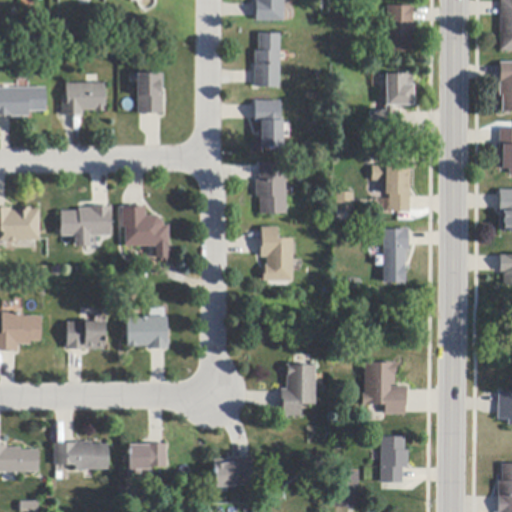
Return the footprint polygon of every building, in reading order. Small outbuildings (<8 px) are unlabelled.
[(254,17),(254,5),(254,0),(285,0),(285,1),(283,1),(282,21),(254,21),(254,17)] [(511,52),(500,52),(500,16),(500,3),(500,0),(511,0),(511,52)] [(413,9),(412,9),(412,22),(413,22),(413,42),(412,42),(412,54),(386,53),(387,7),(413,7),(413,9)] [(279,35),(279,89),(253,88),(254,84),(254,72),(254,52),(257,52),(258,34),(279,35)] [(499,80),(499,68),(499,63),(511,63),(511,113),(502,113),(502,96),(499,96),(499,80)] [(163,74),(163,115),(160,115),(140,115),(138,115),(138,97),(136,97),(136,83),(136,75),(136,74),(149,74),(149,73),(155,73),(155,74),(163,74)] [(399,111),(399,113),(400,137),(400,139),(370,140),(369,112),(370,112),(386,112),(385,93),(385,75),(412,74),(412,85),(413,85),(414,107),(393,107),(393,111),(399,111)] [(79,115),(66,116),(64,116),(64,117),(62,117),(61,99),(66,99),(66,85),(86,84),(98,84),(104,84),(105,112),(95,112),(95,111),(83,112),(83,116),(81,116),(81,115),(79,115)] [(10,117),(0,117),(0,88),(46,88),(47,112),(29,112),(29,117),(12,118),(12,116),(10,117)] [(253,120),(254,106),(254,102),(280,102),(280,121),(282,121),(283,129),(283,139),(282,139),(282,149),(259,149),(259,124),(253,124),(253,120)] [(499,145),(499,132),(499,130),(511,130),(511,175),(508,175),(508,170),(501,170),(501,146),(499,145)] [(254,181),(258,181),(258,166),(258,164),(284,164),(285,215),(259,215),(259,198),(255,198),(254,181)] [(410,169),(409,198),(409,211),(409,213),(388,213),(388,195),(384,195),(384,181),(370,181),(371,167),(383,167),(383,168),(410,169)] [(498,209),(498,196),(498,191),(511,191),(511,232),(502,232),(502,231),(498,231),(498,209)] [(335,211),(335,194),(351,193),(352,211),(335,211)] [(168,247),(160,247),(157,247),(125,247),(124,228),(121,228),(121,208),(123,208),(124,208),(124,209),(128,209),(128,207),(143,206),(145,206),(145,217),(156,217),(163,223),(163,226),(168,226),(168,247)] [(111,237),(61,237),(60,212),(78,212),(78,209),(90,209),(90,207),(93,207),(108,207),(111,207),(111,212),(110,212),(111,237)] [(39,210),(39,242),(37,242),(17,242),(16,242),(14,244),(9,244),(6,242),(0,242),(0,209),(5,209),(11,209),(11,211),(20,211),(20,209),(31,209),(31,210),(39,210)] [(291,240),(291,283),(261,283),(261,270),(263,270),(263,266),(265,266),(265,258),(259,258),(259,255),(259,232),(259,228),(276,228),(276,240),(291,240)] [(407,234),(407,246),(407,250),(404,250),(404,284),(382,284),(382,255),(382,233),(382,231),(402,231),(402,229),(407,229),(407,234)] [(511,257),(511,287),(502,287),(502,273),(498,273),(498,271),(498,257),(498,256),(505,256),(505,257),(511,257)] [(41,318),(41,342),(30,342),(30,346),(18,346),(18,352),(15,352),(0,352),(0,335),(1,335),(2,314),(23,314),(23,317),(41,318)] [(164,349),(151,350),(147,350),(147,347),(126,347),(126,344),(126,318),(128,318),(139,318),(167,318),(168,349),(164,349)] [(80,323),(94,323),(104,324),(104,351),(82,350),(69,350),(65,350),(65,346),(66,346),(66,323),(80,323)] [(406,391),(406,406),(404,406),(404,413),(404,415),(384,415),(383,415),(383,406),(368,406),(365,406),(365,407),(361,407),(361,394),(363,394),(363,364),(391,364),(391,363),(394,363),(394,376),(393,376),(393,383),(389,383),(389,388),(405,388),(406,391)] [(294,366),(310,366),(314,366),(314,405),(301,405),(301,417),(281,416),(281,415),(280,390),(285,390),(285,388),(285,365),(288,365),(288,366),(294,366)] [(497,420),(497,415),(498,394),(498,392),(511,392),(511,426),(507,426),(507,420),(497,420)] [(402,469),(402,484),(382,484),(380,484),(380,438),(404,438),(404,451),(408,451),(408,469),(402,469)] [(109,470),(92,471),(84,471),(75,471),(75,466),(54,466),(54,445),(74,444),(75,444),(75,443),(92,443),(92,446),(108,445),(109,470)] [(149,445),(163,445),(167,445),(167,468),(149,468),(149,470),(129,471),(129,445),(149,445)] [(39,473),(18,473),(2,473),(0,473),(0,446),(1,446),(7,446),(7,448),(21,448),(21,451),(38,451),(39,473)] [(234,459),(251,458),(254,485),(216,489),(213,462),(234,459)] [(511,465),(511,511),(498,511),(498,498),(498,482),(502,482),(502,465),(511,465)] [(358,471),(358,508),(332,509),(332,471),(358,471)] [(18,511),(37,511),(38,501),(19,501),(18,511)]
